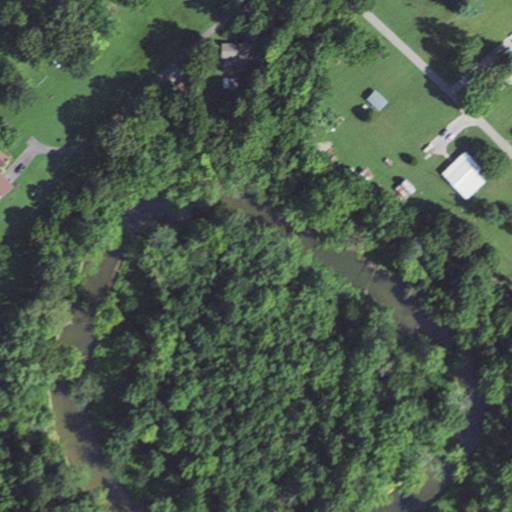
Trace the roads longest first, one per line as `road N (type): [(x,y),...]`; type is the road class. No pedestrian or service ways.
road 1 (residential): [(355,0),(181,53),(117,137)]
road 2 (residential): [(511,151),(355,0)]
